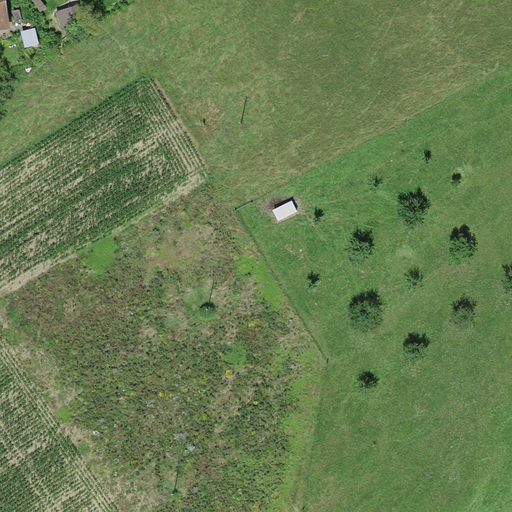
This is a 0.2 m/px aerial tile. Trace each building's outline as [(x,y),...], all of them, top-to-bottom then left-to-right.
[(0,0),(0,30),(10,29),(4,0),(0,0)] [(46,7),(40,0),(32,0),(41,11),(46,7)] [(79,24),(73,6),(56,12),(63,30),(79,24)] [(19,9),(13,10),(16,24),(23,22),(19,9)] [(35,27),(21,31),(25,47),(39,44),(35,27)]
